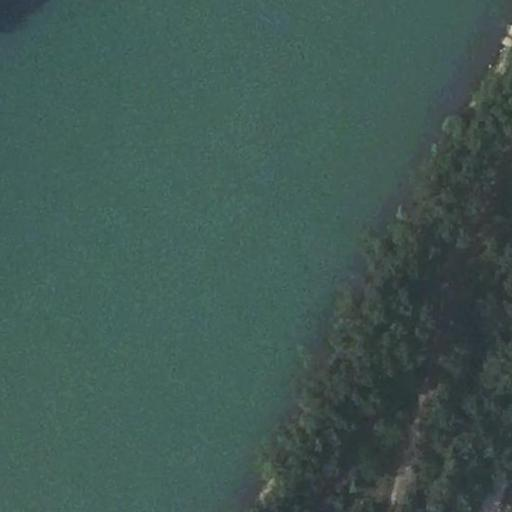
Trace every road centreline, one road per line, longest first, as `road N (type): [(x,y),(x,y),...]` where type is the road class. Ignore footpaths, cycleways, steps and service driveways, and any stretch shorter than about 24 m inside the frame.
road 1 (track): [(311,511),(511,153)]
road 2 (track): [(386,511),(467,237)]
